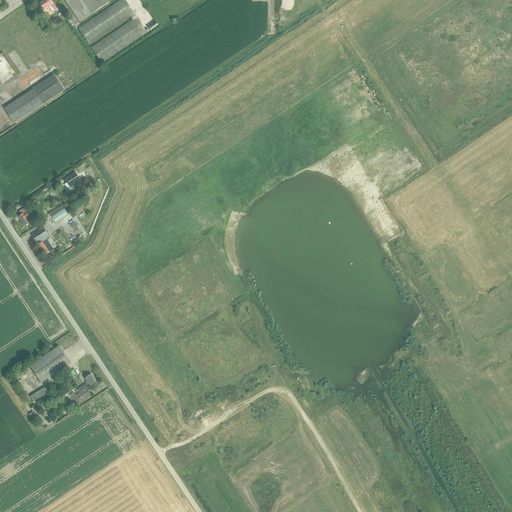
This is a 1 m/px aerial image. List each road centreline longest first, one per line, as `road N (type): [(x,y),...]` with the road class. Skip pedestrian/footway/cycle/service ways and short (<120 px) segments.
road 1 (unclassified): [(198,511),(0,212)]
road 2 (track): [(332,16),(511,284)]
road 3 (track): [(188,440),(281,384),(357,511)]
